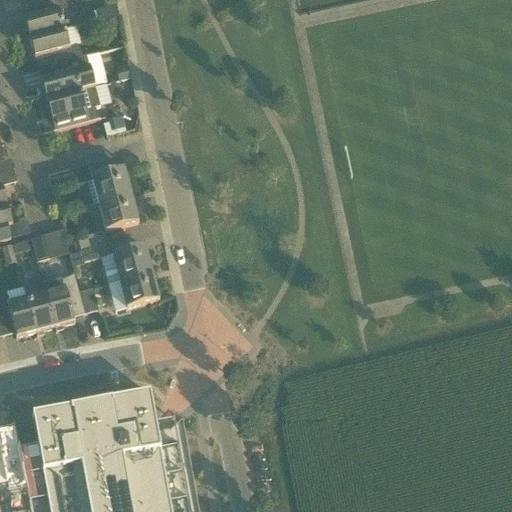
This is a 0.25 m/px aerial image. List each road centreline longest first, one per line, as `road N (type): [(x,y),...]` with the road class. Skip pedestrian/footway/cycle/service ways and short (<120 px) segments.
road 1 (residential): [(206,346),(163,139)]
road 2 (residential): [(0,386),(206,346)]
road 3 (residential): [(238,511),(206,346)]
road 4 (residential): [(163,139),(136,0)]
road 5 (residential): [(28,167),(163,139)]
